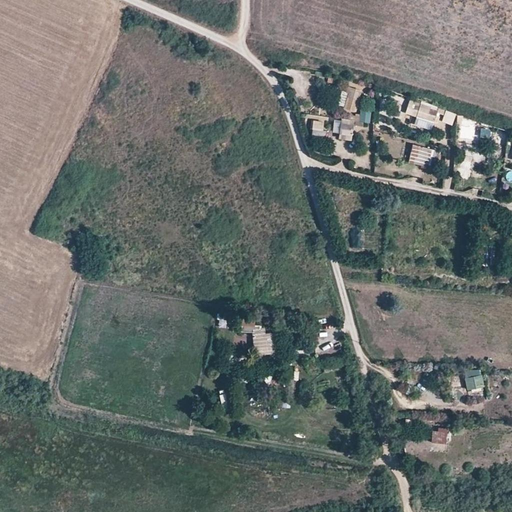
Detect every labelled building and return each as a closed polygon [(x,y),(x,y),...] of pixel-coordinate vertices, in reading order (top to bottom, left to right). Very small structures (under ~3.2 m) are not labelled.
[(345,85),(339,107),(357,112),(363,90),(345,85)] [(405,104),(416,108),(417,104),(406,100),(405,104)] [(415,114),(424,117),(427,108),(418,105),(415,114)] [(372,123),(372,110),(362,110),(362,122),(372,123)] [(454,125),(457,114),(447,110),(443,122),(454,125)] [(337,130),(347,132),(348,124),(344,124),(344,121),(339,120),(337,130)] [(313,121),(313,137),(325,136),(324,121),(313,121)] [(475,129),(474,129),(474,123),(458,122),(457,138),(475,140),(475,129)] [(490,139),(493,126),(483,124),(480,136),(490,139)] [(430,164),(435,165),(436,159),(426,157),(424,166),(430,167),(430,164)] [(470,180),(471,169),(459,168),(458,179),(470,180)] [(253,345),(274,344),(274,333),(264,334),(263,328),(259,328),(259,334),(252,335),(253,345)] [(472,398),(487,396),(483,375),(468,378),(472,398)] [(432,441),(446,442),(447,428),(438,426),(438,429),(433,429),(432,441)]
